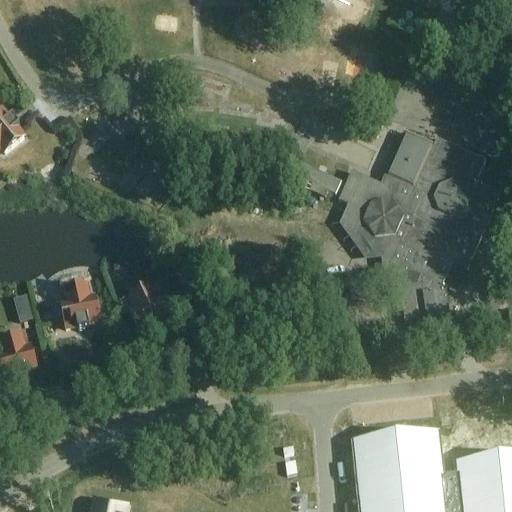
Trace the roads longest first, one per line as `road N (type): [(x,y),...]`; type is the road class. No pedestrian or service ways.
road 1 (unclassified): [(211,415),(511,379)]
road 2 (residential): [(211,415),(201,357),(133,369),(0,436)]
road 3 (unclassified): [(0,505),(112,437),(211,415)]
